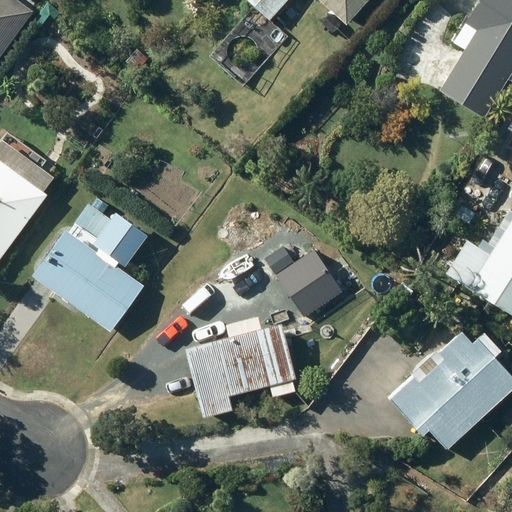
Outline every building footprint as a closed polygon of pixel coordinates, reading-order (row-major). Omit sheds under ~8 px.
[(0,0),(0,51),(29,11),(13,0),(0,0)] [(244,0),(266,21),(286,0),(244,0)] [(315,0),(342,25),(364,0),(315,0)] [(471,30),(434,90),(480,118),(511,66),(511,0),(473,0),(459,23),(471,30)] [(135,49),(124,61),(135,70),(145,58),(135,49)] [(0,254),(43,195),(40,192),(48,181),(0,145),(0,254)] [(59,230),(28,275),(108,330),(140,284),(118,270),(143,234),(108,210),(113,203),(98,193),(89,206),(85,203),(64,233),(59,230)] [(472,247),(452,279),(511,316),(511,214),(486,256),(472,247)] [(287,272),(303,292),(330,271),(315,251),(287,272)] [(273,313),(264,315),(267,325),(180,348),(198,418),(228,411),(224,396),(290,379),(273,313)] [(433,355),(438,360),(413,383),(408,377),(384,398),(417,435),(424,429),(442,449),(511,385),(511,381),(472,337),(465,343),(457,334),(433,355)]
